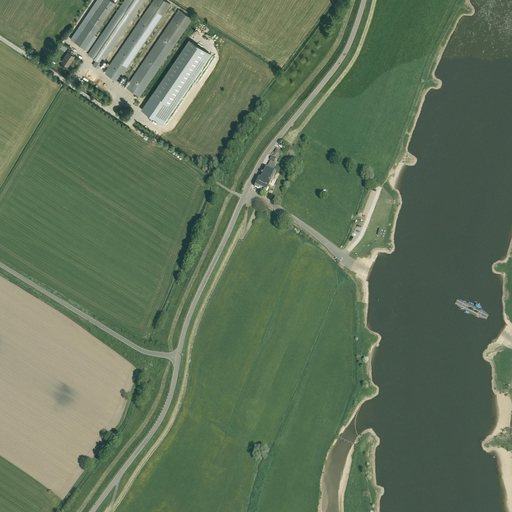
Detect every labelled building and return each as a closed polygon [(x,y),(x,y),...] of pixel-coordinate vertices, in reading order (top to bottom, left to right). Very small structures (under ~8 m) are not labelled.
[(97,0),(70,39),(87,51),(97,36),(94,35),(115,3),(110,0),(97,0)] [(145,0),(124,0),(120,6),(87,54),(96,60),(93,65),(98,69),(134,16),(145,0)] [(118,82),(154,29),(171,4),(164,0),(153,0),(140,20),(104,73),(118,82)] [(140,97),(176,44),(192,19),(179,9),(162,34),(125,87),(140,97)] [(160,98),(149,115),(162,124),(209,55),(189,41),(153,94),(160,98)] [(61,62),(68,66),(75,56),(68,52),(61,62)] [(273,156),(278,159),(282,152),(276,149),(273,156)] [(260,177),(271,182),(276,172),(273,170),(276,164),(270,161),(267,167),(265,166),(260,177)] [(271,182),(260,177),(255,187),(265,192),(271,182)]
